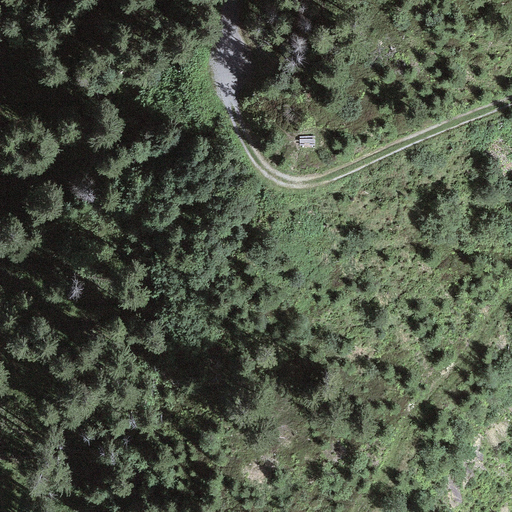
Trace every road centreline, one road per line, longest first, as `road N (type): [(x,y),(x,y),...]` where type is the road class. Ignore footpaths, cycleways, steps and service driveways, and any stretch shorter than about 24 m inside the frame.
road 1 (track): [(231,0),(236,121),(261,165),(285,180),(326,177),(511,99)]
road 2 (track): [(362,511),(442,389),(511,302)]
